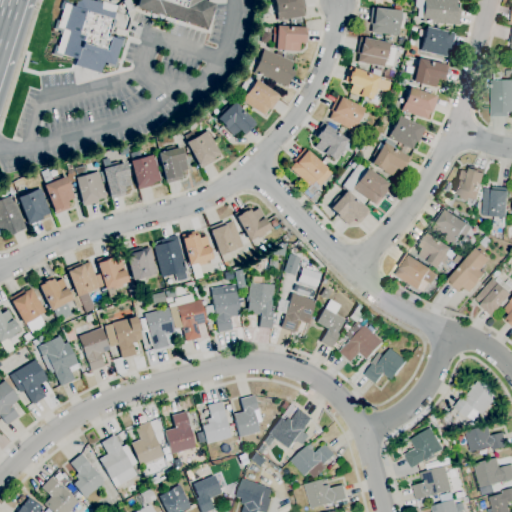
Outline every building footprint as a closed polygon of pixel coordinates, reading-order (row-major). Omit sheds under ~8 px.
[(99,74),(73,66),(75,59),(62,55),(61,58),(51,55),(54,45),(57,46),(61,35),(58,34),(59,31),(53,29),(55,20),(58,21),(62,11),(59,10),(62,1),(71,4),(70,6),(73,7),(74,3),(72,2),(72,0),(89,0),(95,2),(95,0),(98,0),(116,6),(114,12),(114,13),(112,19),(115,20),(113,27),(110,26),(107,36),(115,39),(115,36),(125,39),(122,48),(119,47),(115,59),(118,60),(115,69),(106,66),(106,64),(103,63),(99,74)] [(126,12),(122,1),(124,0),(127,0),(132,10),(126,12)] [(205,29),(162,15),(162,16),(134,7),(136,0),(199,0),(213,4),(205,29)] [(276,22),(272,0),(302,0),(304,7),(302,7),(303,16),(276,22)] [(458,25),(422,22),(422,20),(418,19),(419,8),(423,8),(423,7),(415,7),(415,0),(456,0),(456,8),(460,8),(458,25)] [(397,36),(370,33),(371,24),(369,24),(370,8),(393,10),(394,6),(400,7),(400,13),(405,13),(404,29),(398,28),(397,36)] [(298,52),(274,50),(274,47),(267,47),(268,43),(259,43),(260,34),(268,34),(269,28),(276,28),(276,26),(302,27),(302,28),(307,28),(306,43),(298,43),(298,52)] [(446,57),(419,51),(421,43),(425,27),(452,33),(454,34),(452,44),(449,44),(448,49),(446,57)] [(383,68),(357,62),(358,54),(356,53),(359,38),(362,38),(388,44),(388,47),(396,49),(392,66),(384,65),(383,68)] [(285,87),(252,73),(253,71),(244,66),(248,58),(257,62),(263,49),(275,55),(276,52),(281,55),(280,57),(293,63),(289,70),(293,72),(291,77),(290,77),(285,87)] [(435,88),(425,85),(411,82),(415,68),(407,66),(409,58),(417,60),(417,59),(448,66),(444,81),(441,80),(441,81),(437,79),(435,88)] [(376,101),(371,99),(371,100),(358,96),(348,93),(351,85),(347,83),(344,82),(349,67),(352,68),(378,77),(378,79),(387,82),(384,89),(385,90),(383,96),(377,94),(380,88),(378,88),(376,94),(378,95),(376,101)] [(507,116),(490,116),(489,80),(492,79),(492,71),(501,71),(501,79),(511,79),(511,112),(507,112),(507,116)] [(263,116),(240,101),(246,92),(239,88),(246,78),(253,82),(254,80),(273,93),(279,97),(270,111),(268,109),(263,116)] [(426,120),(401,111),(403,103),(409,87),(412,88),(413,86),(416,88),(416,90),(432,96),(437,97),(432,113),(429,112),(426,120)] [(353,131),(328,119),(332,112),(329,111),(337,96),(363,109),(356,124),(353,131)] [(364,108),(359,106),(361,100),(367,103),(364,108)] [(232,136),(216,119),(233,102),(255,125),(244,136),(238,130),(232,136)] [(405,155),(399,153),(403,146),(387,138),(397,116),(424,128),(418,143),(415,142),(412,150),(408,148),(405,155)] [(334,161),(314,147),(318,140),(315,137),(321,129),(324,125),(347,140),(343,147),(344,148),(339,156),(338,155),(334,161)] [(199,169),(185,143),(207,131),(220,155),(212,159),(213,161),(199,169)] [(391,176),(382,171),(370,163),(374,157),(372,156),(380,143),(382,145),(386,139),(395,144),(392,148),(405,157),(405,156),(410,159),(402,172),(399,171),(398,171),(395,169),(391,176)] [(165,184),(164,180),(163,180),(157,153),(158,153),(157,147),(164,145),(165,148),(173,146),(174,149),(180,147),(182,155),(183,155),(187,170),(178,172),(180,180),(165,184)] [(311,195),(305,190),(306,189),(301,185),(303,182),(289,169),(294,163),(292,161),(303,149),(306,151),(306,150),(325,168),(331,173),(319,187),(318,187),(311,195)] [(137,190),(136,187),(129,162),(131,161),(129,154),(138,151),(140,158),(153,155),(160,181),(152,183),(152,186),(137,190)] [(110,200),(108,195),(104,181),(102,182),(101,180),(98,170),(103,168),(101,160),(110,157),(111,164),(116,163),(116,165),(125,163),(127,171),(131,186),(122,188),(124,196),(110,200)] [(373,204),(352,189),(350,192),(341,186),(346,179),(347,180),(354,170),(349,166),(353,161),(362,167),(365,162),(370,166),(367,169),(390,186),(380,199),(378,198),(373,204)] [(472,206),(466,204),(467,200),(458,198),(459,195),(453,193),(456,181),(459,170),(467,173),(469,165),(485,170),(484,173),(476,200),(474,199),(472,206)] [(82,207),(81,204),(74,178),(76,178),(73,169),(84,166),(86,175),(98,172),(105,198),(97,200),(97,203),(82,207)] [(54,215),(53,211),(52,211),(42,186),(44,185),(39,172),(46,169),(50,179),(57,176),(59,179),(64,177),(67,184),(68,184),(74,198),(65,202),(68,209),(65,210),(65,211),(59,213),(54,215)] [(51,178),(48,172),(54,169),(57,175),(51,178)] [(501,224),(493,223),(494,216),(481,215),(483,188),(491,189),(491,186),(507,188),(505,217),(502,217),(501,224)] [(27,226),(16,198),(39,189),(49,214),(41,217),(42,220),(27,226)] [(347,225),(329,209),(334,204),(331,201),(337,195),(340,198),(346,191),(366,210),(368,212),(358,224),(355,221),(353,218),(347,225)] [(313,203),(309,199),(314,193),(318,196),(313,203)] [(0,199),(11,195),(25,229),(7,236),(6,232),(0,235),(0,199)] [(448,206),(443,203),(446,197),(451,199),(448,206)] [(251,243),(249,241),(235,217),(233,214),(246,206),(248,210),(248,209),(250,212),(258,208),(265,221),(265,222),(269,229),(263,233),(265,235),(257,239),(256,237),(253,239),(254,241),(251,243)] [(465,245),(460,241),(463,235),(460,233),(453,244),(437,233),(437,234),(430,229),(435,222),(433,220),(442,207),(444,209),(466,223),(466,222),(471,225),(464,235),(469,239),(465,245)] [(273,229),(269,223),(274,220),(275,220),(277,224),(278,226),(273,229)] [(218,256),(209,231),(208,228),(223,222),(224,225),(232,221),(242,247),(218,256)] [(194,280),(190,265),(188,266),(181,239),(180,235),(195,231),(197,239),(206,237),(212,260),(205,261),(206,264),(198,266),(202,278),(194,280)] [(437,268),(426,261),(417,255),(422,248),(419,246),(422,242),(420,241),(424,235),(425,236),(428,232),(451,247),(450,249),(455,252),(450,259),(447,257),(444,263),(441,262),(437,268)] [(485,247),(479,242),(485,235),(490,241),(485,247)] [(176,282),(174,274),(161,278),(152,244),(155,243),(154,242),(158,241),(176,236),(185,271),(184,271),(186,279),(176,282)] [(469,292),(462,286),(457,292),(445,281),(475,247),(489,259),(480,270),(484,274),(478,280),(479,280),(469,292)] [(132,281),(125,255),(124,252),(139,248),(140,250),(148,248),(156,274),(132,281)] [(422,291),(417,288),(416,289),(393,274),(398,267),(396,266),(405,252),(430,268),(429,270),(436,275),(430,284),(428,282),(422,291)] [(456,264),(452,261),(456,254),(461,257),(456,264)] [(109,298),(106,289),(104,290),(101,282),(97,284),(95,276),(99,274),(95,264),(96,264),(95,260),(110,255),(110,258),(111,258),(112,262),(121,260),(125,274),(127,282),(120,284),(121,287),(114,289),(116,296),(109,298)] [(276,268),(268,267),(269,259),(277,260),(276,268)] [(84,313),(81,306),(75,308),(71,298),(75,297),(66,272),(65,269),(79,263),(80,265),(88,262),(98,287),(87,292),(93,309),(84,313)] [(315,287),(317,272),(299,269),(296,284),(315,287)] [(227,280),(225,274),(230,272),(233,278),(227,280)] [(57,321),(52,310),(49,311),(37,286),(39,285),(38,282),(50,276),(51,279),(52,279),(53,282),(61,279),(68,293),(71,291),(74,297),(70,298),(71,300),(65,303),(71,315),(57,321)] [(271,328),(259,328),(259,315),(250,314),(246,314),(246,312),(247,303),(245,302),(245,297),(247,296),(248,283),(250,283),(250,276),(262,276),(262,285),(273,285),(271,328)] [(491,316),(479,305),(480,303),(474,298),(492,278),(494,280),(497,276),(504,283),(507,279),(511,282),(511,286),(508,291),(510,294),(491,316)] [(300,294),(292,291),(294,286),(302,288),(300,294)] [(129,299),(127,290),(135,288),(137,297),(129,299)] [(31,334),(25,323),(23,324),(9,302),(10,302),(8,299),(22,291),(23,293),(30,289),(44,312),(38,316),(44,326),(31,334)] [(155,300),(154,294),(164,292),(165,297),(160,298),(160,299),(155,300)] [(216,332),(214,316),(205,317),(204,306),(212,305),(211,296),(235,292),(239,316),(229,317),(231,330),(216,332)] [(293,332),(280,328),(291,294),(315,301),(309,320),(303,318),(302,322),(297,321),(293,332)] [(511,327),(504,320),(509,314),(502,309),(509,301),(511,297),(511,327)] [(185,342),(181,328),(174,330),(168,309),(176,307),(175,306),(199,300),(204,318),(199,319),(200,325),(196,326),(199,338),(185,342)] [(330,349),(319,342),(327,329),(315,322),(329,300),(340,306),(334,315),(344,321),(336,333),(339,335),(330,349)] [(349,362),(338,351),(349,340),(344,335),(347,332),(343,328),(349,318),(348,318),(351,314),(358,304),(365,310),(363,313),(366,315),(358,324),(361,327),(363,325),(381,342),(365,359),(358,352),(349,362)] [(153,350),(151,346),(149,347),(145,331),(142,332),(138,320),(144,318),(143,315),(167,308),(174,332),(164,335),(167,346),(153,350)] [(6,354),(0,343),(0,314),(7,310),(14,323),(14,324),(18,331),(14,333),(16,335),(13,336),(14,337),(8,341),(13,350),(6,354)] [(121,359),(119,352),(116,352),(115,347),(117,346),(111,323),(135,317),(138,329),(139,329),(142,340),(131,342),(135,355),(121,359)] [(90,371),(85,359),(81,361),(80,359),(79,359),(80,361),(76,363),(74,355),(73,355),(69,343),(77,341),(79,347),(81,347),(77,337),(95,330),(94,327),(98,325),(99,328),(101,328),(107,346),(101,348),(103,353),(99,354),(103,366),(90,371)] [(25,341),(22,336),(28,333),(31,338),(25,341)] [(39,343),(36,338),(41,335),(44,341),(39,343)] [(60,387),(53,372),(48,374),(40,357),(41,356),(36,347),(59,336),(63,344),(67,343),(77,364),(68,368),(73,381),(60,387)] [(34,347),(31,342),(36,339),(39,344),(34,347)] [(374,383),(363,374),(371,364),(369,363),(377,352),(382,356),(389,348),(405,361),(390,379),(382,373),(374,383)] [(32,405),(23,390),(19,393),(8,376),(13,373),(12,373),(34,360),(46,380),(38,385),(45,397),(32,405)] [(472,421),(466,416),(465,417),(452,407),(460,397),(462,399),(471,388),(469,387),(471,383),(473,385),(478,378),(490,387),(487,390),(495,396),(481,414),(478,412),(472,421)] [(6,426),(0,417),(0,383),(4,381),(18,400),(10,406),(18,417),(6,426)] [(238,438),(232,415),(242,412),(239,399),(253,396),(257,410),(252,411),(258,433),(238,438)] [(206,444),(201,426),(207,425),(205,420),(209,418),(206,406),(220,402),(230,438),(206,444)] [(284,410),(280,407),(284,402),(288,405),(284,410)] [(288,448),(268,433),(279,418),(284,422),(287,418),(290,420),(298,409),(310,419),(301,431),(301,430),(288,448)] [(170,454),(165,436),(171,435),(169,430),(174,429),(170,416),(184,412),(194,448),(170,454)] [(446,421),(442,417),(447,413),(451,417),(446,421)] [(436,428),(433,425),(439,420),(442,423),(436,428)] [(139,466),(130,444),(139,440),(134,428),(147,422),(162,456),(139,466)] [(469,452),(464,431),(486,425),(489,435),(502,432),(506,446),(491,450),(490,446),(469,452)] [(410,468),(403,454),(414,448),(409,439),(429,427),(442,449),(422,460),(423,460),(410,468)] [(115,488),(110,480),(109,480),(100,464),(105,461),(103,456),(106,454),(100,443),(113,435),(118,445),(119,444),(121,448),(125,445),(136,463),(131,467),(136,475),(115,488)] [(313,478),(308,472),(303,475),(290,460),(307,445),(308,445),(310,443),(313,447),(311,449),(314,452),(324,444),(333,454),(323,463),(326,467),(313,478)] [(230,453),(229,447),(232,446),(238,444),(240,450),(234,452),(230,453)] [(260,466),(250,459),(255,452),(265,459),(260,466)] [(83,499),(72,484),(77,480),(74,476),(77,474),(68,463),(80,454),(103,483),(83,499)] [(491,485),(490,480),(478,484),(472,464),(488,459),(489,465),(497,463),(498,468),(510,464),(511,471),(511,478),(500,482),(491,485)] [(415,499),(411,485),(423,482),(422,478),(420,479),(419,473),(443,466),(450,490),(415,499)] [(207,511),(199,511),(194,499),(197,498),(192,485),(213,476),(216,475),(218,479),(215,480),(219,491),(207,496),(212,510),(207,511)] [(63,484),(57,479),(59,476),(65,481),(63,484)] [(68,511),(50,511),(42,504),(49,497),(40,488),(49,477),(77,503),(68,511)] [(256,511),(241,511),(244,505),(240,503),(242,498),(235,496),(241,478),(265,486),(261,496),(270,499),(265,511),(262,511),(257,510),(256,511)] [(310,508),(304,484),(321,479),(323,485),(328,484),(329,488),(341,485),(345,498),(310,508)] [(152,492),(150,487),(157,484),(159,489),(152,492)] [(165,511),(161,504),(166,501),(162,493),(178,485),(182,493),(189,507),(180,511),(165,511)] [(486,511),(486,509),(490,508),(487,497),(501,493),(500,490),(511,487),(511,501),(508,502),(509,505),(506,505),(508,511),(486,511)] [(135,511),(139,510),(139,508),(142,507),(141,505),(139,506),(134,497),(140,495),(140,494),(150,489),(155,499),(144,505),(145,507),(149,505),(152,511),(135,511)] [(40,505),(25,496),(15,511),(37,511),(36,511),(40,505)] [(431,511),(430,506),(453,499),(456,511),(461,510),(461,511),(431,511)]
